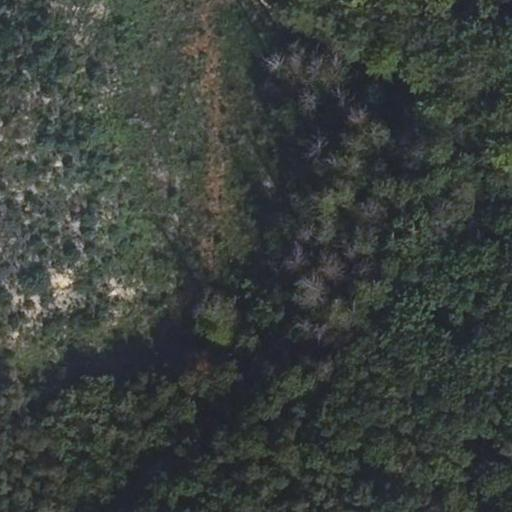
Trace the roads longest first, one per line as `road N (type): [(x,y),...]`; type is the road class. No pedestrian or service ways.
road 1 (motorway): [(0,443),(222,0)]
road 2 (motorway): [(164,0),(0,298)]
road 3 (track): [(375,511),(511,398)]
